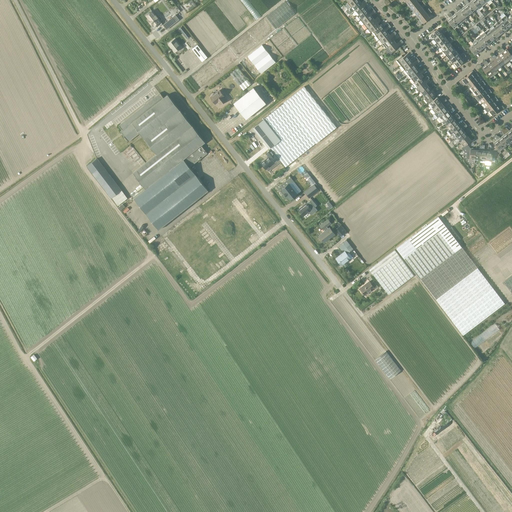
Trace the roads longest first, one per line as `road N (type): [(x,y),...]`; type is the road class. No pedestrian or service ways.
road 1 (unclassified): [(339,286),(112,0)]
road 2 (track): [(98,469),(0,312)]
road 3 (unknown): [(148,250),(23,354)]
